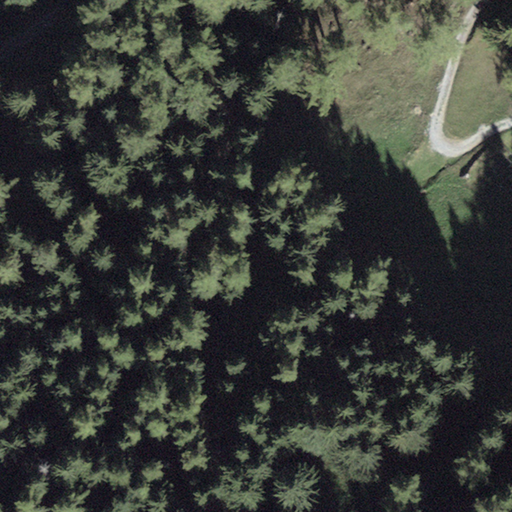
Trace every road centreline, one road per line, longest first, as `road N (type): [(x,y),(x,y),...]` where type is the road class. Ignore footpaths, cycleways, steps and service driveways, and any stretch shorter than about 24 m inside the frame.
road 1 (track): [(486,0),(436,138),(463,154),(511,129)]
road 2 (track): [(511,375),(480,426),(404,511)]
